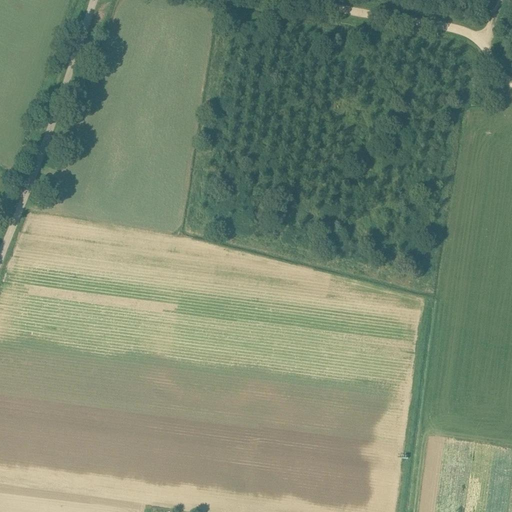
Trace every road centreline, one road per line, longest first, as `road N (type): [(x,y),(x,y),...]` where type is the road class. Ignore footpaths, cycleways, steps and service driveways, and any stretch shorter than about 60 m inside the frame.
road 1 (track): [(415,511),(473,108)]
road 2 (unclassified): [(95,0),(0,261)]
road 3 (unclassified): [(511,84),(470,36),(280,0)]
